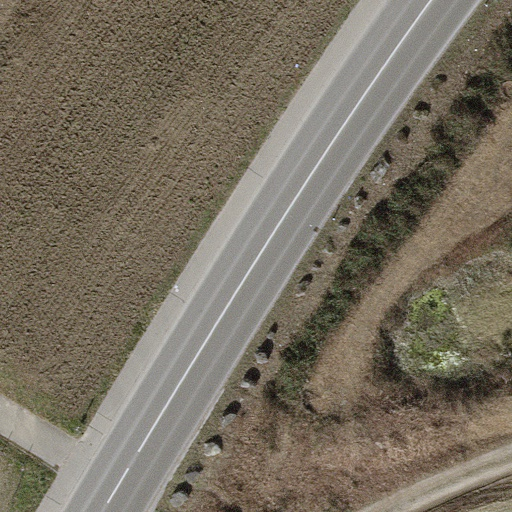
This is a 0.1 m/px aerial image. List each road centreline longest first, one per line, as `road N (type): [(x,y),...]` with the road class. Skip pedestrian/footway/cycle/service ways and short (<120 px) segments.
road 1 (secondary): [(446,0),(205,356),(113,511)]
road 2 (track): [(0,423),(122,496)]
road 3 (track): [(511,458),(390,511)]
